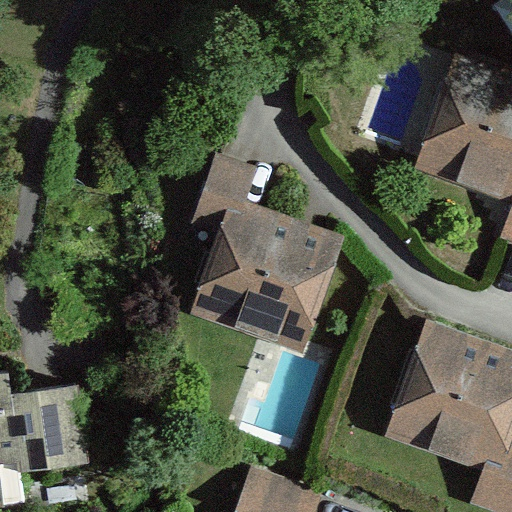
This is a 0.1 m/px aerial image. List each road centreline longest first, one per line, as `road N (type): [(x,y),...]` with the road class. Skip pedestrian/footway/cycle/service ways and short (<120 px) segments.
road 1 (residential): [(298,0),(275,72),(281,116),(312,163),(429,285),(511,325)]
road 2 (residential): [(88,0),(56,61),(24,248)]
